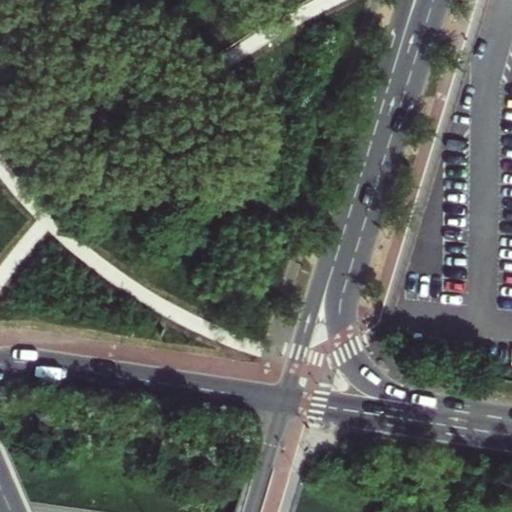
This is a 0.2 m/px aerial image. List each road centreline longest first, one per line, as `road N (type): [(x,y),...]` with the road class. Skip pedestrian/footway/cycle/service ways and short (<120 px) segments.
road 1 (primary): [(295,398),(0,354)]
road 2 (motorway): [(511,418),(420,402),(372,377),(344,337),(338,270)]
road 3 (motorway): [(511,431),(295,398)]
road 4 (primary): [(338,270),(402,68)]
road 5 (primary): [(295,398),(338,270)]
